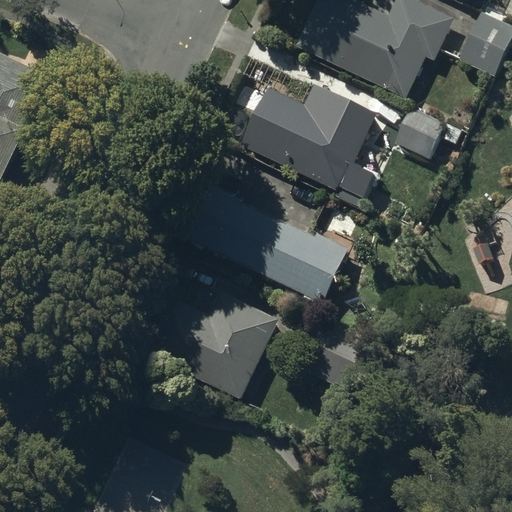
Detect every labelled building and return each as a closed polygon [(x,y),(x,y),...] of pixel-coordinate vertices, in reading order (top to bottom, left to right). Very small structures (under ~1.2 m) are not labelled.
[(399,0),(393,15),(359,0),(320,0),(300,46),(411,95),(428,56),(437,60),(456,19),(414,0),(399,0)] [(511,38),(511,22),(485,10),(463,57),(496,73),(511,38)] [(0,180),(48,78),(0,55),(0,180)] [(308,105),(270,89),(245,145),(346,189),(380,111),(318,84),(308,105)] [(414,106),(397,142),(446,164),(464,129),(414,106)] [(284,217),(212,185),(188,236),(259,269),(284,217)] [(352,248),(284,217),(259,269),(328,300),(352,248)] [(281,319),(221,293),(212,313),(171,295),(145,353),(246,398),(281,319)] [(372,337),(329,318),(306,369),(348,388),(372,337)]
